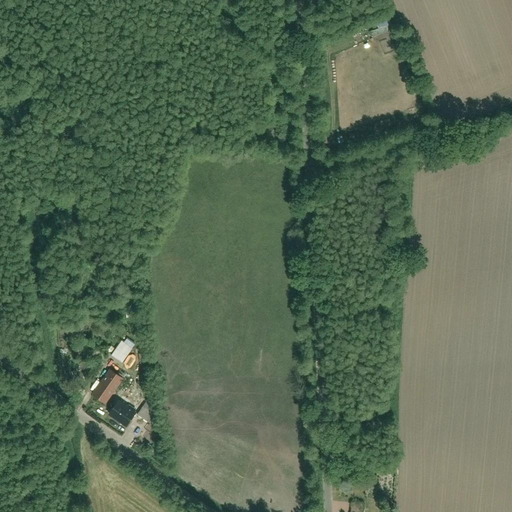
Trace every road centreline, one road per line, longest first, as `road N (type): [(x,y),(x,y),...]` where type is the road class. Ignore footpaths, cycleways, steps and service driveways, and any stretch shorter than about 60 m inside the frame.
road 1 (unclassified): [(296,0),(330,511)]
road 2 (unclassified): [(0,356),(219,511)]
